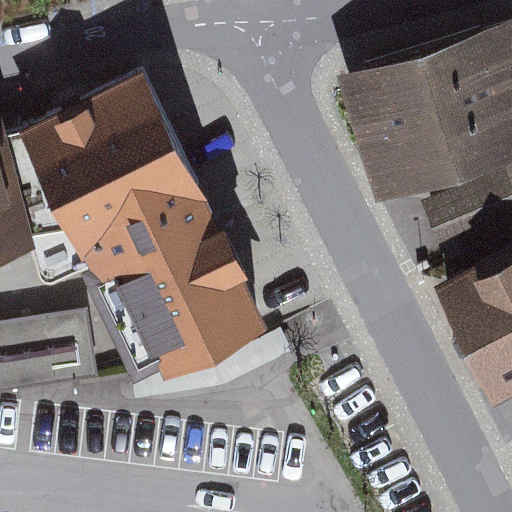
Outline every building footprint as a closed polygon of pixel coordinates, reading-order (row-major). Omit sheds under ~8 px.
[(511,20),(342,71),(377,188),(511,147),(511,20)] [(146,73),(6,134),(119,366),(251,302),(146,73)] [(0,170),(0,245),(17,243),(0,170)] [(511,170),(427,203),(448,257),(511,232),(511,170)] [(511,246),(433,284),(487,399),(511,387),(511,246)] [(47,331),(0,336),(0,390),(53,385),(47,331)]
